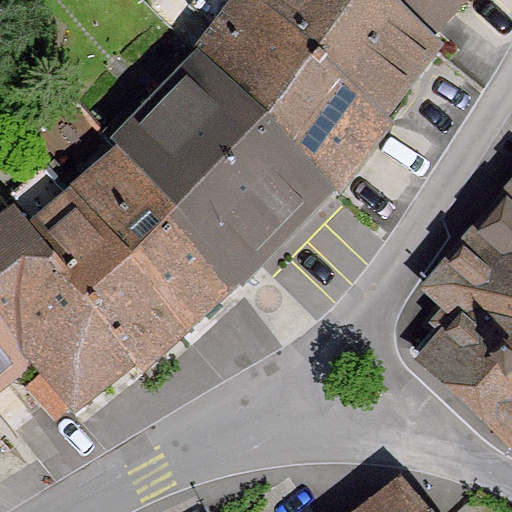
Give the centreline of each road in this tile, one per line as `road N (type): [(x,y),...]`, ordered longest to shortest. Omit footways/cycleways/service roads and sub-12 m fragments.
road 1 (residential): [(220,437),(308,375),(377,309),(511,98)]
road 2 (residential): [(511,463),(384,424),(220,437)]
road 3 (residential): [(220,437),(77,511)]
